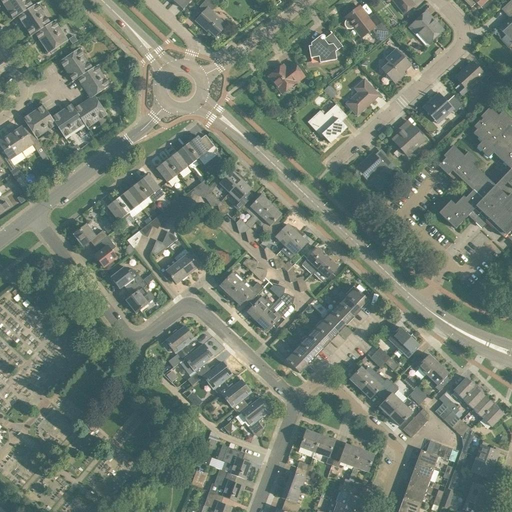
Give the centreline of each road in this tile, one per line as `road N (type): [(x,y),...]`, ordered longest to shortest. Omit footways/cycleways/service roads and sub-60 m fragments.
road 1 (secondary): [(478,340),(428,310),(198,99)]
road 2 (residential): [(333,163),(460,46),(460,23),(438,0)]
road 3 (residential): [(133,335),(194,305),(295,399)]
road 4 (residential): [(274,456),(216,431),(136,356),(133,335)]
road 5 (residential): [(31,216),(167,104)]
road 6 (residential): [(380,511),(401,455),(318,375)]
road 7 (residential): [(31,216),(133,335)]
road 8 (residential): [(201,78),(306,0)]
